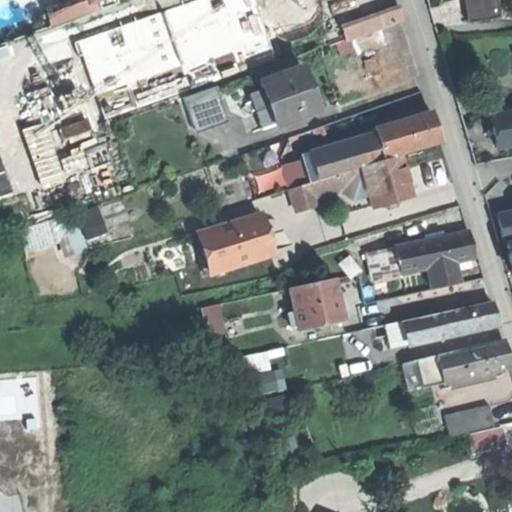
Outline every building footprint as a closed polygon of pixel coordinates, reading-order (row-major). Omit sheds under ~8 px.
[(49,0),(58,25),(74,19),(67,0),(49,0)] [(277,61),(255,0),(201,0),(78,43),(105,121),(277,61)] [(115,4),(113,0),(98,0),(95,1),(98,10),(115,4)] [(495,0),(462,0),(467,24),(499,18),(495,0)] [(396,8),(384,12),(389,25),(400,21),(396,8)] [(384,12),(341,27),(345,40),(389,25),(384,12)] [(341,27),(323,34),(327,44),(327,46),(345,40),(341,27)] [(381,30),(355,39),(359,52),(385,43),(381,30)] [(277,126),(277,127),(319,112),(311,90),(304,69),(286,76),(284,70),(272,74),(274,80),(261,85),(264,91),(249,96),(253,105),(255,112),(256,113),(263,131),(277,126)] [(228,118),(217,87),(183,99),(194,131),(228,118)] [(380,159),(437,142),(433,127),(428,111),(371,129),(374,139),(380,159)] [(511,112),(489,116),(495,147),(511,144),(511,112)] [(332,174),(380,159),(374,139),(326,154),(332,174)] [(315,179),(332,174),(326,154),(311,158),(315,179)] [(0,157),(0,194),(11,191),(0,157)] [(367,196),(371,207),(408,196),(403,178),(396,157),(359,169),(364,186),(367,196)] [(354,189),(364,186),(359,169),(349,172),(354,189)] [(349,172),(332,177),(336,191),(358,199),(367,196),(364,186),(354,189),(349,172)] [(312,199),(336,191),(332,177),(286,191),(293,212),(314,206),(312,199)] [(92,240),(112,232),(100,204),(81,213),(92,240)] [(503,242),(511,240),(511,211),(497,214),(500,230),(503,242)] [(195,235),(207,275),(269,256),(262,236),(256,216),(195,235)] [(22,230),(29,251),(66,238),(58,217),(22,230)] [(423,241),(407,245),(413,272),(426,269),(452,263),(472,258),(469,246),(466,232),(441,237),(423,241)] [(422,236),(423,241),(441,237),(440,232),(422,236)] [(407,245),(392,248),(399,275),(413,272),(407,245)] [(373,281),(399,275),(392,248),(366,254),(370,269),(373,281)] [(327,256),(331,274),(352,269),(349,252),(327,256)] [(457,283),(452,263),(426,269),(430,289),(457,283)] [(366,295),(375,293),(373,281),(370,269),(361,271),(366,295)] [(401,287),(399,275),(373,281),(375,293),(401,287)] [(332,280),(287,290),(292,311),(284,313),(288,327),(295,326),(296,331),(341,321),(339,313),(338,307),(336,299),(332,280)] [(441,338),(495,325),(492,314),(488,301),(435,313),(441,338)] [(215,306),(200,309),(206,339),(221,335),(215,306)] [(407,345),(441,338),(435,313),(401,321),(407,345)] [(387,350),(407,345),(401,321),(382,325),(387,350)] [(454,352),(460,379),(507,367),(503,354),(500,341),(454,352)] [(441,383),(460,379),(454,352),(453,351),(434,355),(435,357),(441,383)] [(419,388),(441,383),(435,357),(413,362),(419,388)] [(511,373),(479,382),(485,404),(511,396),(511,373)] [(443,415),(448,436),(492,425),(487,404),(443,415)] [(473,451),(509,447),(507,426),(471,430),(473,451)]
